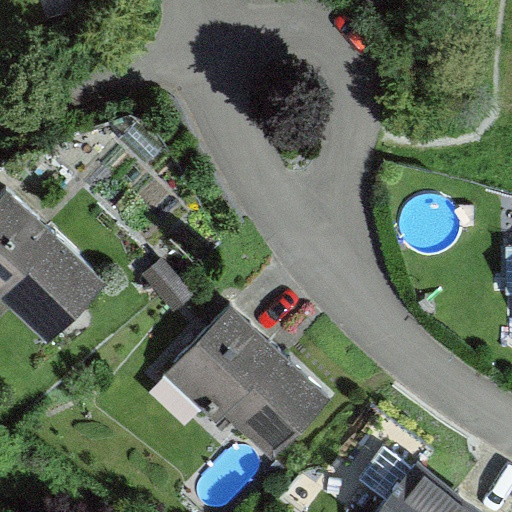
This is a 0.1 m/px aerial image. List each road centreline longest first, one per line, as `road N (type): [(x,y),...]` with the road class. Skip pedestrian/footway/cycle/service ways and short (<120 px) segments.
road 1 (residential): [(199,42),(275,20),(308,23),(334,36),(350,58),(357,91),(347,283)]
road 2 (residential): [(347,283),(265,187),(234,134),(199,42)]
road 3 (residential): [(511,426),(408,354),(347,283)]
road 4 (residential): [(0,111),(199,42)]
